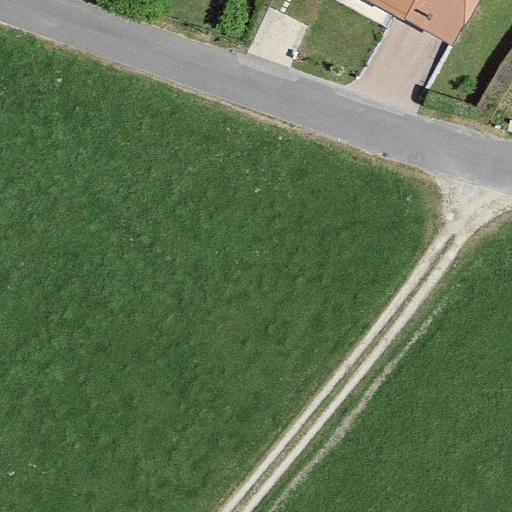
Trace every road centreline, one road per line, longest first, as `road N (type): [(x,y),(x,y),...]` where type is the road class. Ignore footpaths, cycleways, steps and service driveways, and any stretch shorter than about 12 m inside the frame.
road 1 (residential): [(0,0),(511,159)]
road 2 (track): [(493,154),(361,368),(243,511)]
